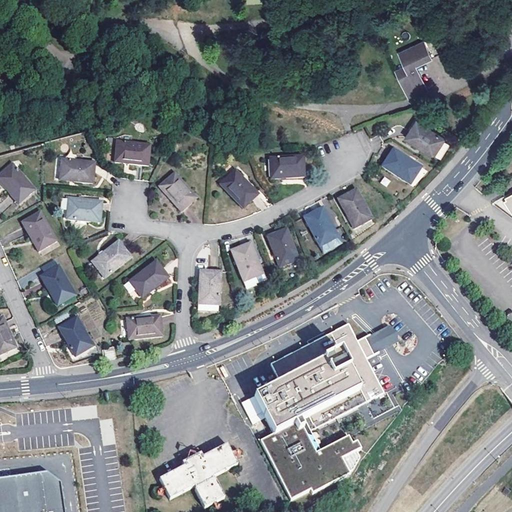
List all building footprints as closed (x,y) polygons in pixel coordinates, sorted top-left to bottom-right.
[(440,39),(429,43),(436,61),(447,57),(440,39)] [(419,67),(436,61),(429,43),(403,53),(408,66),(409,71),(400,74),(408,94),(420,89),(417,80),(423,78),(422,74),(416,77),(413,69),(419,67)] [(422,74),(419,67),(413,69),(416,77),(422,74)] [(420,89),(408,94),(409,99),(428,92),(423,78),(417,80),(420,89)] [(443,139),(415,121),(404,137),(432,155),(443,139)] [(153,140),(121,137),(119,158),(151,160),(153,140)] [(420,169),(392,151),(381,168),(409,186),(420,169)] [(300,160),(268,159),(268,179),(284,179),(300,179),(300,160)] [(94,167),(62,164),(61,184),(93,187),(94,167)] [(237,171),(223,185),(245,208),(259,195),(237,171)] [(13,172),(0,181),(0,189),(15,211),(32,199),(13,172)] [(197,203),(175,178),(160,193),(166,199),(182,217),(197,203)] [(356,193),(338,202),(346,219),(353,231),(371,222),(356,193)] [(101,206),(69,202),(68,222),(100,225),(101,206)] [(322,210),(304,219),(319,249),(337,240),(322,210)] [(41,217),(23,226),(39,255),(56,246),(41,217)] [(285,231),(267,238),(278,268),(296,262),(285,231)] [(119,244),(93,263),(106,280),(132,260),(119,244)] [(250,245),(231,252),(242,282),(261,275),(250,245)] [(155,266),(129,286),(141,302),(152,293),(167,282),(155,266)] [(61,270),(43,279),(59,308),(77,299),(61,270)] [(224,284),(204,282),(201,315),(221,317),(224,284)] [(6,318),(0,321),(0,356),(0,357),(19,349),(6,318)] [(139,320),(126,321),(128,341),(160,338),(158,318),(139,320)] [(79,319),(61,329),(77,357),(95,347),(79,319)] [(286,383),(262,395),(280,433),(280,434),(314,417),(320,429),(388,395),(371,361),(380,357),(371,340),(363,344),(354,326),(277,365),(286,383)] [(114,351),(105,353),(107,362),(116,360),(114,351)] [(280,433),(266,440),(294,500),(314,490),(316,494),(351,476),(349,473),(353,472),(360,459),(356,453),(361,451),(357,443),(352,445),(348,437),(321,452),(309,434),(307,430),(316,425),(318,430),(320,429),(314,417),(280,434),(280,433)] [(316,425),(307,430),(309,434),(318,430),(316,425)] [(183,467),(159,480),(170,500),(194,487),(196,490),(195,490),(205,508),(225,497),(215,479),(214,480),(212,477),(236,464),(226,444),(202,457),(200,454),(191,459),(181,464),(183,467)] [(0,511),(63,511),(59,486),(45,475),(0,481),(0,511)]
